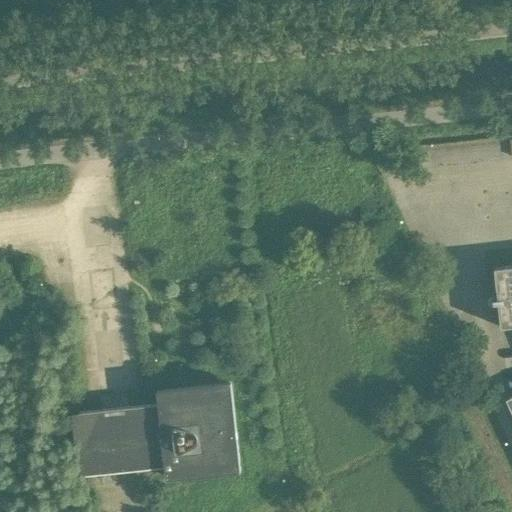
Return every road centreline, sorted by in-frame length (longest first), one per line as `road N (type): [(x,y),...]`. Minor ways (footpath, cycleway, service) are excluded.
road 1 (unclassified): [(0,80),(511,27)]
road 2 (unclassified): [(0,160),(511,109)]
road 3 (unknown): [(511,420),(478,255)]
